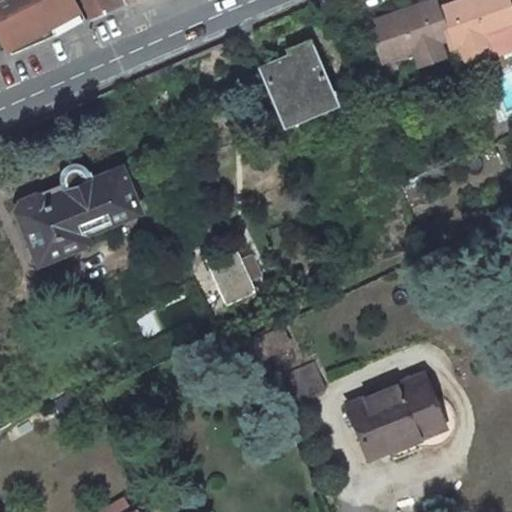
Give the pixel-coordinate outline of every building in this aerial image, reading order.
[(0,0),(0,42),(6,54),(85,19),(74,0),(0,0)] [(128,0),(77,0),(88,18),(128,0)] [(434,0),(425,0),(368,18),(383,60),(415,48),(418,61),(443,54),(439,42),(448,39),(437,6),(434,0)] [(511,28),(511,15),(507,0),(456,0),(437,6),(448,39),(451,47),(462,44),(466,57),(490,49),(486,36),(511,28)] [(289,55),(261,66),(282,118),(302,110),(300,105),(328,93),(309,42),(287,51),(289,55)] [(139,97),(167,85),(177,81),(171,65),(131,81),(138,97),(139,97)] [(143,106),(171,95),(167,85),(139,97),(143,106)] [(15,211),(38,265),(89,244),(87,239),(103,232),(100,226),(136,212),(132,198),(136,196),(125,170),(120,172),(118,169),(87,182),(85,175),(83,176),(81,172),(80,171),(77,169),(75,168),(69,168),(65,170),(63,174),(62,179),(64,183),(43,192),(36,188),(26,193),(28,199),(18,202),(15,211)] [(255,292),(234,245),(204,259),(225,305),(255,292)] [(252,284),(261,280),(251,253),(242,257),(252,284)] [(285,343),(279,328),(250,341),(257,356),(285,343)] [(288,406),(323,393),(312,365),(277,379),(288,406)] [(441,428),(421,376),(348,409),(369,458),(388,450),(389,451),(418,439),(417,438),(441,428)]
